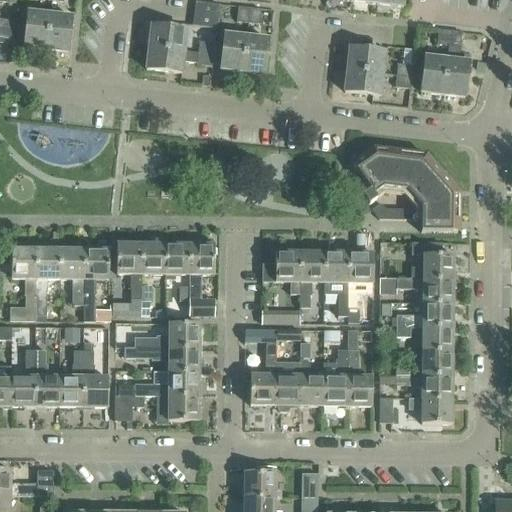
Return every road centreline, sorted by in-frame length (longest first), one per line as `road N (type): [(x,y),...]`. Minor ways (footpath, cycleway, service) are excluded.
road 1 (residential): [(233,453),(488,450),(494,138)]
road 2 (residential): [(494,138),(0,80)]
road 3 (residential): [(0,221),(356,224)]
road 4 (residential): [(233,453),(236,234)]
road 5 (residential): [(0,449),(218,453)]
